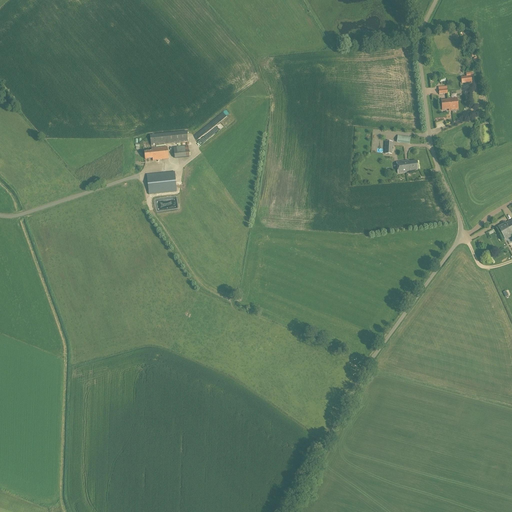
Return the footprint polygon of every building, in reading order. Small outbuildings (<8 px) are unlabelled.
[(461,84),(472,82),(471,76),(473,76),(472,72),(466,73),(466,76),(461,77),(461,84)] [(439,95),(447,94),(447,86),(438,87),(438,90),(439,95)] [(449,110),(458,109),(457,98),(448,99),(448,100),(441,100),(442,110),(449,109),(449,110)] [(230,110),(194,134),(198,141),(225,122),(227,125),(236,118),(234,115),(232,117),(230,114),(232,113),(230,110)] [(445,120),(437,123),(440,129),(448,126),(445,120)] [(151,146),(188,142),(186,131),(150,135),(151,146)] [(411,144),(412,137),(399,136),(398,142),(411,144)] [(175,159),(189,157),(188,146),(173,147),(175,159)] [(168,159),(167,147),(151,148),(152,151),(144,152),(145,159),(152,158),(153,161),(168,159)] [(406,161),(405,161),(397,162),(398,174),(407,173),(406,165),(406,161)] [(406,165),(407,173),(410,172),(410,171),(418,170),(417,161),(408,162),(408,161),(405,161),(406,161),(406,165)] [(186,170),(188,173),(198,165),(196,162),(186,170)] [(149,195),(177,192),(175,172),(147,175),(149,195)] [(506,223),(498,227),(506,240),(511,236),(511,220),(507,223),(506,223)]
